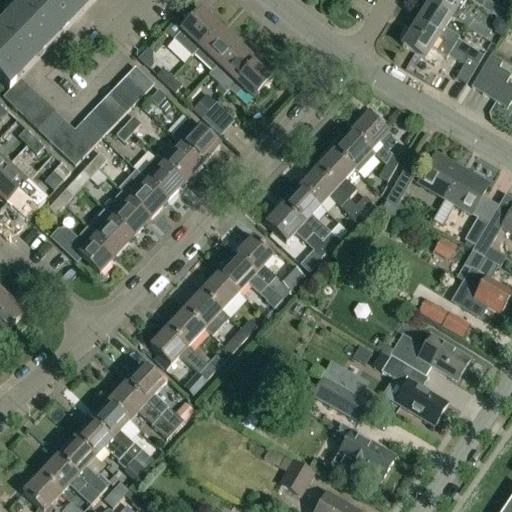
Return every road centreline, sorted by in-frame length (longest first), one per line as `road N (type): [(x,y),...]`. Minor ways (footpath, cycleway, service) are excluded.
road 1 (residential): [(96,331),(354,65)]
road 2 (residential): [(511,157),(354,65)]
road 3 (residential): [(511,380),(419,511)]
road 4 (residential): [(96,331),(0,244)]
road 5 (residential): [(0,412),(96,331)]
